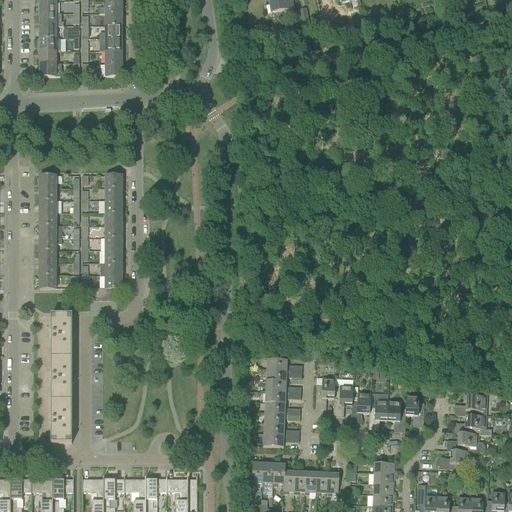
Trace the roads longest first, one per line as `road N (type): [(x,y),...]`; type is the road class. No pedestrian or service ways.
road 1 (tertiary): [(231,511),(222,138),(198,96)]
road 2 (residential): [(83,461),(85,328),(125,322),(137,306),(135,98)]
road 3 (residential): [(11,455),(13,103)]
road 4 (unclassified): [(211,67),(265,78),(282,67),(511,20)]
road 5 (residential): [(13,103),(135,98)]
